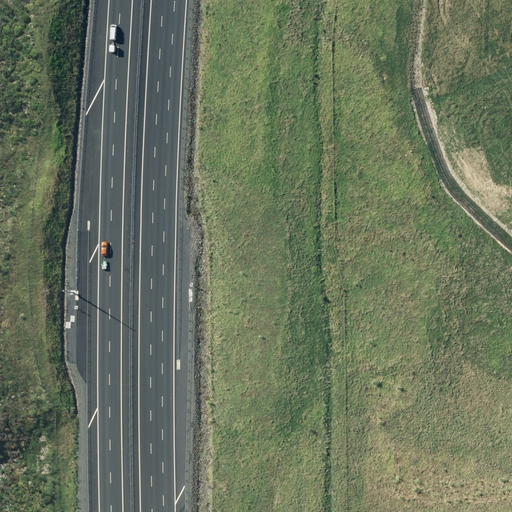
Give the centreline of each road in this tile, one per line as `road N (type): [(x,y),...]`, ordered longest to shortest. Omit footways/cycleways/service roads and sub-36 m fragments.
road 1 (motorway): [(106,511),(124,0)]
road 2 (motorway): [(171,0),(163,511)]
